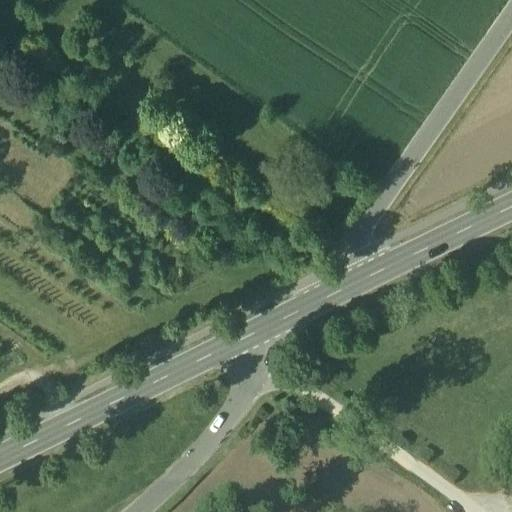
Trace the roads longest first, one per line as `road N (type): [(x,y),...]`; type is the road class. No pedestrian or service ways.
road 1 (residential): [(511,13),(356,237),(343,288)]
road 2 (secondary): [(253,334),(0,458)]
road 3 (residential): [(254,368),(222,431),(137,511)]
road 4 (secondary): [(511,206),(343,288)]
